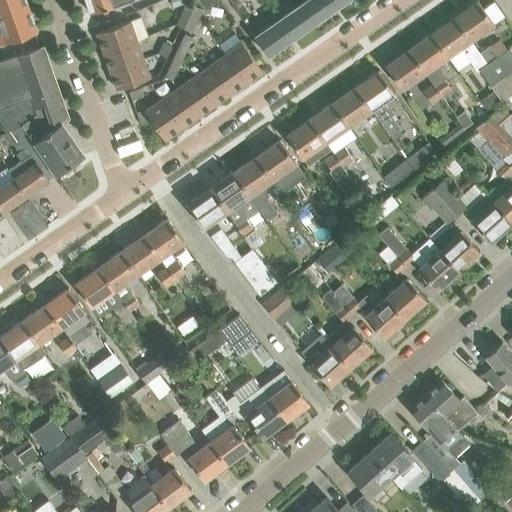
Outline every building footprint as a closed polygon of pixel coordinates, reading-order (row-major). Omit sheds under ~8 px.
[(0,0),(0,17),(27,8),(23,0),(0,0)] [(85,0),(90,13),(109,7),(127,0),(85,0)] [(307,0),(300,5),(313,23),(335,7),(330,0),(307,0)] [(477,1),(454,17),(470,40),(494,24),(477,1)] [(189,17),(194,5),(186,2),(181,14),(189,17)] [(194,5),(189,17),(197,21),(203,9),(194,5)] [(300,5),(277,21),(290,39),(313,23),(300,5)] [(0,33),(0,44),(35,32),(27,8),(0,17),(0,21),(4,32),(0,33)] [(175,26),(183,30),(189,17),(181,14),(175,26)] [(183,30),(192,33),(197,21),(189,17),(183,30)] [(454,17),(431,33),(448,56),(460,47),(477,72),(480,71),(487,65),(479,53),(470,40),(454,17)] [(97,33),(104,52),(136,40),(130,21),(97,33)] [(255,37),(256,39),(267,55),(290,39),(277,21),(255,37)] [(431,33),(409,49),(441,97),(451,90),(443,79),(446,77),(437,63),(448,56),(431,33)] [(184,34),(174,57),(182,61),(192,38),(184,34)] [(136,40),(104,52),(110,70),(143,59),(136,40)] [(166,58),(172,45),(163,42),(158,54),(166,58)] [(262,71),(242,43),(226,55),(245,83),(262,71)] [(487,65),(497,57),(489,45),(479,53),(487,65)] [(0,107),(6,105),(55,88),(40,47),(0,61),(0,107)] [(502,53),(497,57),(487,65),(480,71),(490,85),(511,69),(511,53),(509,48),(502,53)] [(409,49),(385,65),(401,89),(424,73),(432,85),(424,91),(432,103),(441,97),(409,49)] [(229,94),(245,83),(226,55),(209,66),(229,94)] [(182,61),(174,57),(164,78),(172,82),(182,61)] [(143,59),(110,70),(117,89),(150,78),(143,59)] [(213,106),(229,94),(209,66),(193,78),(213,106)] [(511,69),(490,85),(494,90),(505,105),(510,112),(511,110),(511,69)] [(378,70),(355,86),(371,109),(379,120),(389,134),(394,141),(403,135),(397,128),(399,127),(390,116),(393,114),(384,101),(394,93),(378,70)] [(193,78),(177,89),(197,117),(213,106),(193,78)] [(355,86),(332,102),(348,125),(371,109),(355,86)] [(140,87),(128,92),(131,100),(143,96),(140,87)] [(6,105),(0,107),(0,123),(5,134),(10,131),(19,125),(26,134),(36,147),(44,159),(56,175),(84,155),(62,123),(66,120),(55,88),(6,105)] [(177,89),(161,100),(180,128),(197,117),(177,89)] [(494,90),(480,100),(490,115),(492,116),(505,105),(494,90)] [(144,112),(164,140),(180,128),(161,100),(144,112)] [(332,102),(310,118),(325,141),(348,125),(332,102)] [(474,128),(486,142),(511,169),(511,139),(497,123),(510,112),(505,105),(492,116),(490,115),(474,128)] [(464,111),(456,116),(460,123),(464,128),(465,129),(471,124),(472,123),(464,111)] [(325,141),(310,118),(286,135),(307,166),(331,149),(325,141)] [(460,123),(437,140),(442,147),(465,129),(464,128),(460,123)] [(9,170),(14,177),(27,195),(49,180),(56,175),(44,159),(36,147),(26,134),(17,141),(22,148),(16,152),(22,160),(9,170)] [(279,140),(255,156),(272,180),(277,187),(300,170),(291,156),(279,140)] [(504,179),(486,195),(493,202),(511,223),(511,222),(511,180),(508,176),(511,173),(511,169),(486,142),(477,150),(487,159),(504,179)] [(343,146),(333,153),(342,167),(352,160),(343,146)] [(416,151),(405,159),(413,170),(425,160),(417,150),(416,151)] [(342,167),(333,153),(323,160),(333,173),(342,167)] [(255,156),(232,172),(249,196),(258,208),(266,220),(276,213),(266,199),(266,191),(262,186),(272,180),(255,156)] [(405,159),(394,168),(402,178),(413,170),(405,159)] [(232,172),(209,188),(226,212),(234,223),(243,217),(244,218),(258,208),(249,196),(232,172)] [(14,177),(0,186),(0,205),(4,211),(27,195),(14,177)] [(351,180),(342,187),(349,196),(358,189),(351,180)] [(442,180),(431,190),(455,216),(465,207),(442,180)] [(203,228),(203,227),(226,212),(209,188),(187,204),(203,228)] [(431,190),(423,197),(447,224),(455,216),(431,190)] [(485,194),(464,212),(490,241),(511,223),(493,202),(486,195),(485,194)] [(297,197),(290,202),(296,210),(303,205),(297,197)] [(242,235),(252,229),(244,218),(243,217),(234,223),(242,235)] [(144,234),(160,258),(166,266),(175,279),(185,272),(170,251),(183,241),(167,218),(144,234)] [(451,224),(432,240),(458,270),(479,251),(461,231),(458,233),(451,224)] [(377,235),(395,256),(406,267),(413,260),(419,267),(418,268),(437,289),(458,270),(432,240),(431,239),(430,240),(429,238),(410,254),(386,227),(377,235)] [(144,234),(121,251),(137,274),(160,258),(144,234)] [(252,248),(234,262),(259,295),(277,282),(252,248)] [(121,251),(97,267),(130,311),(139,305),(131,293),(124,283),(137,274),(121,251)] [(395,256),(387,263),(397,275),(406,267),(395,256)] [(343,322),(326,338),(351,366),(372,347),(353,326),(351,327),(346,321),(353,315),(333,292),(332,292),(309,265),(297,275),(307,287),(310,285),(343,322)] [(166,266),(158,272),(166,285),(175,279),(166,266)] [(97,267),(74,283),(86,299),(91,306),(99,317),(113,308),(120,318),(126,327),(136,320),(130,311),(97,267)] [(406,278),(385,297),(404,318),(425,299),(406,278)] [(341,284),(333,292),(353,315),(358,310),(383,337),(404,318),(385,297),(376,305),(366,294),(357,302),(341,284)] [(68,288),(44,304),(61,327),(84,311),(68,288)] [(282,288),(262,304),(274,318),(294,302),(282,288)] [(44,304),(21,320),(38,343),(61,327),(44,304)] [(239,314),(218,330),(226,341),(229,345),(250,329),(239,314)] [(21,320),(0,335),(0,337),(22,369),(32,362),(45,353),(38,343),(21,320)] [(226,341),(218,330),(189,351),(197,362),(226,341)] [(322,335),(300,351),(310,364),(329,385),(351,366),(326,338),(325,339),(322,335)] [(76,349),(67,336),(57,343),(66,356),(76,349)] [(0,369),(2,368),(10,379),(13,377),(20,387),(30,380),(22,369),(0,337),(0,369)] [(511,353),(502,342),(485,357),(508,382),(511,378),(511,353)] [(133,381),(120,363),(121,363),(114,352),(90,369),(97,380),(98,380),(111,397),(133,381)] [(168,362),(159,369),(168,382),(177,375),(168,362)] [(284,370),(260,387),(285,420),(308,403),(284,370)] [(441,380),(426,393),(444,414),(457,429),(477,412),(463,396),(459,400),(441,380)] [(31,381),(24,386),(28,392),(35,387),(31,381)] [(233,394),(226,400),(240,419),(246,415),(262,437),(285,420),(260,387),(259,387),(239,402),(233,394)] [(201,429),(210,441),(227,463),(249,446),(227,417),(233,412),(239,420),(240,419),(226,400),(225,400),(216,388),(205,396),(218,416),(201,429)] [(409,409),(422,423),(439,442),(440,441),(448,449),(455,456),(468,443),(457,430),(457,429),(444,414),(426,393),(409,409)] [(130,408),(124,399),(112,408),(118,416),(130,408)] [(77,415),(61,426),(62,428),(70,436),(85,425),(77,415)] [(123,494),(136,511),(160,511),(168,507),(151,484),(150,485),(142,475),(129,484),(131,487),(127,489),(108,463),(102,467),(89,449),(113,432),(100,415),(85,426),(85,425),(70,436),(86,459),(104,483),(116,499),(123,494)] [(167,443),(166,443),(176,456),(182,451),(204,480),(227,463),(210,441),(200,449),(178,420),(160,433),(167,443)] [(58,422),(36,437),(46,453),(56,446),(69,437),(62,428),(61,426),(58,422)] [(390,433),(369,452),(390,476),(402,489),(422,472),(416,466),(418,465),(390,433)] [(46,453),(43,455),(41,456),(57,479),(86,459),(70,436),(69,437),(56,446),(46,453)] [(28,440),(13,450),(23,464),(37,455),(28,440)] [(440,482),(443,480),(449,488),(460,478),(452,468),(450,470),(424,441),(412,451),(440,482)] [(166,443),(156,451),(165,464),(176,456),(166,443)] [(11,451),(3,457),(13,472),(22,466),(11,451)] [(348,471),(361,486),(376,502),(387,492),(381,485),(390,476),(369,452),(348,471)] [(452,468),(460,478),(480,499),(491,489),(465,460),(464,461),(462,459),(452,468)] [(174,467),(151,484),(168,507),(191,490),(174,467)] [(11,478),(0,486),(0,489),(7,499),(19,490),(11,478)] [(480,499),(460,478),(449,488),(466,508),(469,510),(473,506),(480,499)] [(352,504),(359,511),(378,511),(362,495),(352,504)] [(356,511),(354,509),(350,511),(339,511),(326,497),(309,511),(356,511)] [(57,511),(49,500),(35,510),(36,511),(57,511)]
